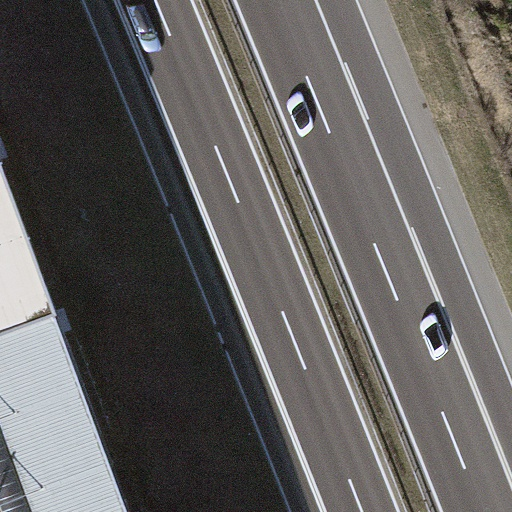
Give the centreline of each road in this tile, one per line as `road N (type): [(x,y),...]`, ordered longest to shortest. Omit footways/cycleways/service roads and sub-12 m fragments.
road 1 (motorway): [(484,511),(274,0)]
road 2 (motorway): [(155,0),(363,511)]
